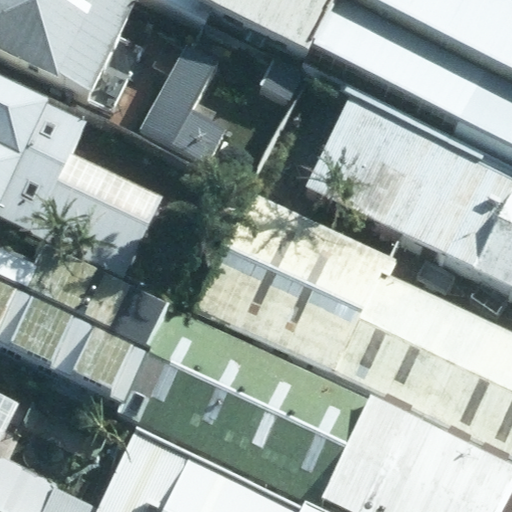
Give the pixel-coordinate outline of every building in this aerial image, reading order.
[(54,90),(86,106),(131,13),(101,0),(0,0),(0,71),(50,96),(54,90)] [(148,0),(189,20),(199,0),(148,0)] [(199,0),(189,20),(295,74),(332,0),(199,0)] [(511,90),(333,0),(332,0),(295,74),(336,95),(511,184),(511,90)] [(511,0),(333,0),(511,90),(511,0)] [(180,57),(138,142),(203,175),(221,138),(188,120),(212,73),(180,57)] [(300,82),(269,68),(255,97),(285,113),(300,82)] [(511,184),(336,95),(287,193),(511,305),(511,184)] [(0,233),(27,247),(29,242),(119,286),(156,208),(68,165),(81,135),(0,96),(0,233)] [(181,320),(511,475),(511,472),(511,348),(382,287),(390,272),(238,200),(181,320)] [(0,362),(117,420),(163,326),(36,262),(16,301),(0,292),(0,362)] [(118,429),(289,511),(496,511),(509,485),(168,322),(118,429)] [(271,511),(133,444),(99,511),(271,511)] [(0,511),(76,511),(50,499),(53,493),(0,466),(0,511)]
